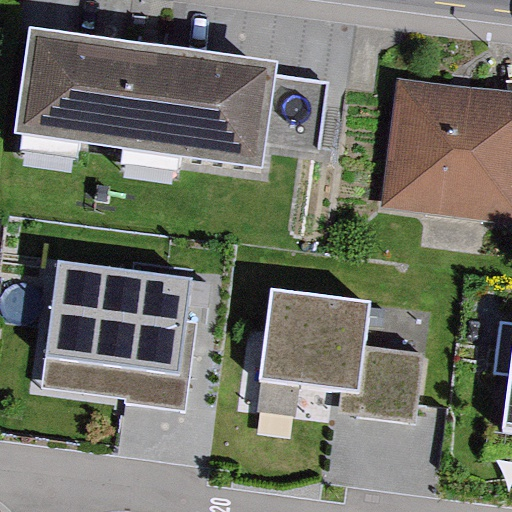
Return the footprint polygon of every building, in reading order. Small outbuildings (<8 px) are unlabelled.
[(272,82),(39,51),(26,148),(259,180),(272,82)] [(511,97),(389,81),(372,211),(412,217),(410,234),(474,243),(473,226),(511,231),(511,97)] [(194,282),(62,264),(45,392),(177,410),(194,282)] [(372,305),(271,292),(258,385),(339,396),(337,414),(419,425),(428,358),(366,349),(372,305)] [(511,360),(502,431),(511,432),(511,360)]
